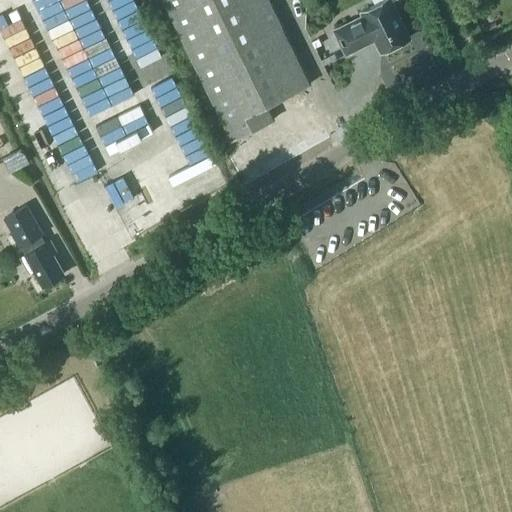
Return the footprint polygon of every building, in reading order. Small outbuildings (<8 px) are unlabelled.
[(267,104),(311,83),(270,0),(163,0),(231,139),(274,118),(267,104)] [(381,51),(410,36),(391,0),(383,0),(361,11),(363,15),(334,29),(346,52),(374,38),(381,51)] [(11,96),(39,146),(62,134),(34,84),(11,96)] [(111,183),(103,187),(115,208),(123,203),(111,183)] [(5,216),(21,244),(25,242),(30,251),(21,256),(30,271),(34,269),(43,284),(64,272),(53,252),(56,250),(50,239),(45,242),(40,233),(44,231),(27,203),(5,216)]
